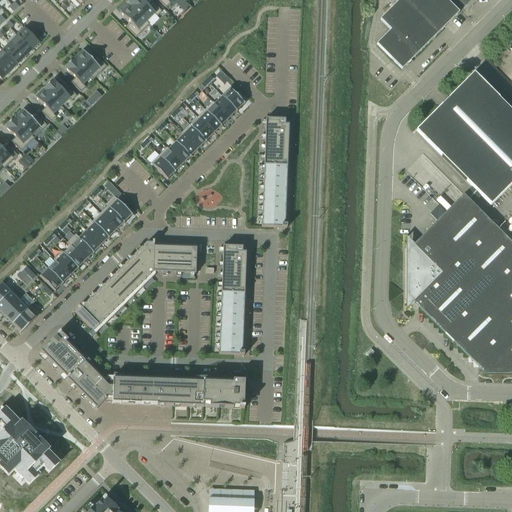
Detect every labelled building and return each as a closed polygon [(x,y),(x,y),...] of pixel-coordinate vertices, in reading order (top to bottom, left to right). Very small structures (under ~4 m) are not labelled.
[(152,2),(147,6),(141,0),(133,0),(129,5),(149,25),(147,22),(154,14),(157,17),(162,12),(152,2)] [(168,0),(157,0),(166,8),(171,3),(168,1),(168,0)] [(390,30),(376,44),(402,70),(459,13),(446,0),(399,0),(380,20),(390,30)] [(456,0),(457,1),(456,2),(463,9),(465,7),(471,0),(456,0)] [(136,38),(149,25),(129,5),(129,6),(121,14),(121,13),(120,14),(130,24),(126,28),(136,38)] [(25,29),(17,36),(32,51),(39,44),(25,29)] [(17,36),(10,44),(24,58),(32,51),(17,36)] [(10,44),(2,51),(17,66),(24,58),(10,44)] [(2,51),(0,53),(0,64),(9,73),(17,66),(2,51)] [(107,67),(97,57),(93,61),(83,51),(82,51),(83,52),(74,60),(74,59),(74,60),(94,80),(107,67)] [(94,80),(74,60),(65,68),(75,79),(71,83),(81,93),(86,88),(83,85),(91,78),(93,80),(94,80)] [(0,64),(0,78),(2,81),(9,73),(0,64)] [(511,112),(473,74),(430,117),(416,131),(490,206),(511,183),(511,112)] [(210,76),(206,81),(209,84),(214,79),(210,76)] [(77,97),(67,87),(63,91),(53,80),(44,89),(61,107),(69,99),(72,101),(77,97)] [(229,80),(227,82),(235,91),(238,89),(229,80)] [(206,81),(201,85),(204,89),(209,84),(206,81)] [(229,89),(222,97),(236,111),(244,104),(244,105),(245,104),(229,88),(229,89)] [(61,107),(44,89),(44,90),(36,98),(35,98),(45,108),(41,112),(51,122),(56,117),(53,115),(61,107)] [(195,91),(190,96),(194,99),(198,95),(195,91)] [(190,96),(186,101),(189,104),(194,99),(190,96)] [(214,104),(229,119),(236,112),(237,112),(236,111),(222,97),(214,104)] [(89,98),(86,101),(91,107),(94,103),(89,98)] [(213,102),(205,110),(221,127),(221,126),(229,119),(214,104),(213,102)] [(180,107),(175,111),(178,115),(183,110),(180,107)] [(47,126),(37,116),(33,120),(23,110),(22,111),(23,111),(15,119),(14,119),(34,139),(32,136),(40,129),(42,131),(47,126)] [(205,110),(197,118),(213,134),(221,127),(222,127),(221,126),(221,127),(205,110)] [(175,111),(170,116),(174,119),(178,115),(175,111)] [(197,118),(189,125),(205,142),(206,142),(213,134),(197,118)] [(21,152),(34,139),(14,119),(5,128),(15,138),(11,142),(21,152)] [(265,119),(261,227),(281,228),(286,229),(287,225),(286,225),(286,223),(285,223),(288,136),(288,127),(288,125),(285,125),(285,120),(265,119)] [(164,122),(160,126),(163,130),(168,125),(164,122)] [(189,125),(181,133),(183,135),(198,149),(205,142),(206,143),(206,142),(205,142),(189,125)] [(160,126),(155,131),(159,134),(163,130),(160,126)] [(183,135),(176,142),(190,157),(198,149),(183,135)] [(149,137),(144,142),(148,145),(153,140),(149,137)] [(144,142),(140,146),(143,150),(148,145),(144,142)] [(168,150),(183,165),(190,157),(190,158),(191,157),(190,157),(176,142),(168,150)] [(17,156),(7,146),(3,150),(0,146),(0,164),(4,168),(17,156)] [(166,148),(159,156),(175,172),(183,165),(168,150),(166,148)] [(159,156),(151,164),(167,181),(168,180),(167,180),(174,173),(175,173),(176,172),(175,172),(159,156)] [(23,158),(18,162),(22,166),(26,161),(24,159),(23,158)] [(109,182),(104,187),(114,197),(117,200),(121,204),(126,199),(109,182)] [(98,188),(94,192),(97,196),(102,191),(98,188)] [(94,192),(89,197),(92,201),(97,196),(94,192)] [(405,236),(405,308),(405,311),(407,309),(414,303),(484,373),(484,375),(511,374),(511,243),(463,195),(414,245),(407,238),(405,236)] [(114,197),(105,205),(107,207),(107,206),(124,223),(131,215),(132,216),(132,215),(121,204),(117,200),(114,197)] [(83,203),(78,208),(82,211),(86,207),(83,203)] [(107,207),(100,214),(116,231),(123,223),(124,224),(125,223),(124,223),(107,206),(107,207)] [(78,208),(74,212),(77,216),(82,211),(78,208)] [(100,214),(92,222),(93,224),(94,223),(108,238),(109,238),(116,231),(100,214)] [(68,218),(63,223),(66,226),(71,222),(68,218)] [(63,223),(58,228),(62,231),(66,226),(63,223)] [(93,224),(86,231),(101,246),(108,238),(109,239),(109,238),(108,238),(94,223),(93,224)] [(79,238),(78,239),(93,253),(101,246),(86,231),(79,238)] [(52,234),(48,238),(51,242),(56,237),(52,234)] [(75,235),(67,243),(70,247),(71,246),(85,261),(93,254),(94,253),(93,253),(78,239),(79,238),(75,235)] [(48,238),(43,243),(46,246),(51,242),(48,238)] [(146,244),(76,314),(91,329),(95,334),(156,274),(156,273),(195,274),(196,253),(196,249),(154,247),(154,245),(154,242),(152,242),(152,244),(146,244)] [(63,253),(63,254),(78,269),(78,268),(85,261),(71,246),(70,247),(63,253)] [(222,247),(218,355),(238,355),(238,356),(243,356),(243,351),(241,351),(245,253),(241,253),(241,248),(222,247)] [(37,249),(32,253),(36,257),(40,252),(37,249)] [(62,252),(53,260),(55,262),(55,261),(70,276),(77,269),(78,269),(78,268),(78,269),(63,254),(63,253),(62,252)] [(32,253),(28,258),(31,261),(36,257),(32,253)] [(55,262),(48,269),(62,284),(63,283),(70,276),(55,261),(55,262)] [(26,267),(23,271),(27,276),(31,272),(26,267)] [(40,277),(39,277),(55,293),(55,292),(62,284),(48,270),(40,277)] [(31,272),(27,276),(32,280),(35,277),(31,272)] [(2,283),(0,284),(0,302),(10,292),(2,284),(3,284),(2,283)] [(43,285),(40,288),(44,293),(48,289),(43,285)] [(48,289),(44,293),(49,297),(52,294),(48,289)] [(0,312),(4,316),(20,299),(12,290),(10,292),(0,302),(0,312)] [(20,299),(4,316),(12,324),(29,308),(29,307),(20,299)] [(12,324),(11,324),(12,325),(20,333),(20,334),(37,318),(39,315),(30,306),(29,307),(29,308),(12,324)] [(59,333),(40,352),(97,410),(104,403),(112,403),(157,405),(157,406),(203,408),(203,407),(209,407),(209,408),(233,409),(233,407),(239,408),(239,409),(244,409),(244,407),(243,407),(244,382),(242,381),(235,381),(108,376),(105,379),(67,341),(68,341),(67,340),(62,335),(59,333)] [(370,349),(365,354),(368,358),(373,353),(370,349)] [(0,466),(23,489),(54,458),(0,403),(0,466)] [(122,511),(121,511),(120,511),(118,511),(117,511),(119,510),(109,500),(108,501),(105,497),(102,500),(95,507),(94,506),(93,507),(88,511),(122,511)]
